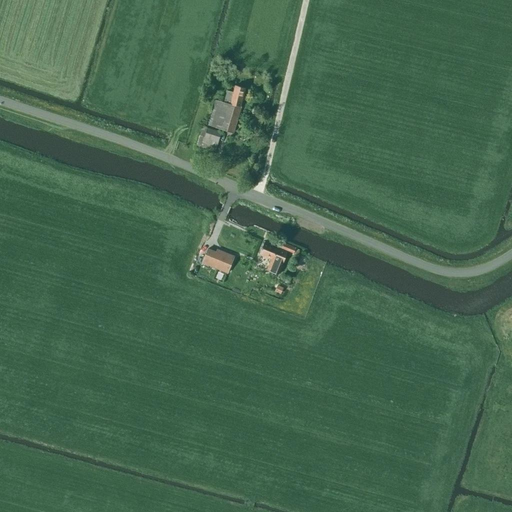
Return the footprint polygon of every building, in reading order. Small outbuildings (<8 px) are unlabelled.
[(241,106),(240,106),(245,88),(236,85),(234,92),(227,91),(226,95),(224,94),(224,97),(225,97),(224,102),(216,100),(208,125),(233,132),(241,106)] [(196,146),(215,152),(221,132),(202,126),(196,146)] [(295,248),(279,241),(277,247),(263,242),(259,254),(271,259),(267,269),(279,273),(287,253),(293,255),(295,248)] [(216,252),(208,248),(202,263),(227,273),(234,256),(217,249),(216,252)] [(283,288),(277,285),(274,291),(280,294),(283,288)]
